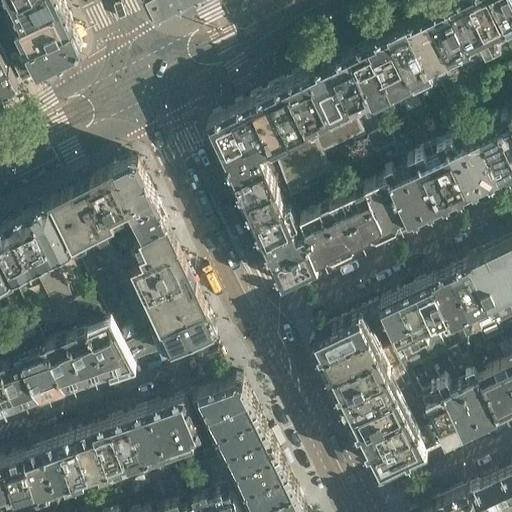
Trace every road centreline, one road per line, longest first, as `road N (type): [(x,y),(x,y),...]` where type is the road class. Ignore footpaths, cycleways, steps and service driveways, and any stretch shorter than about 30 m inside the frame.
road 1 (residential): [(0,428),(222,350),(261,326)]
road 2 (residential): [(261,326),(511,200)]
road 3 (tertiary): [(261,326),(264,282),(175,95)]
road 4 (tertiary): [(157,106),(261,326)]
road 5 (tertiary): [(261,326),(359,507)]
road 6 (tertiary): [(175,95),(345,0)]
road 7 (tertiary): [(0,186),(157,106)]
road 8 (residential): [(511,435),(359,507)]
road 9 (tertiary): [(121,61),(0,131)]
road 10 (tertiary): [(244,0),(135,54)]
